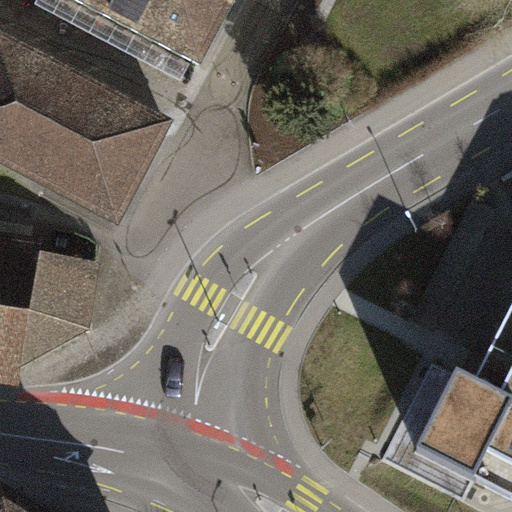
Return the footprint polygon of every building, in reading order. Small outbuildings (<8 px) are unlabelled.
[(81,0),(200,61),(231,0),(81,0)] [(327,27),(312,20),(295,30),(299,46),(318,56),(330,46),(327,27)] [(0,41),(0,163),(120,226),(170,130),(0,41)] [(0,369),(12,372),(29,255),(0,250),(0,369)] [(12,372),(88,331),(100,266),(29,255),(12,372)] [(511,302),(473,381),(444,367),(405,447),(511,500),(511,302)] [(31,511),(0,492),(0,511),(31,511)]
